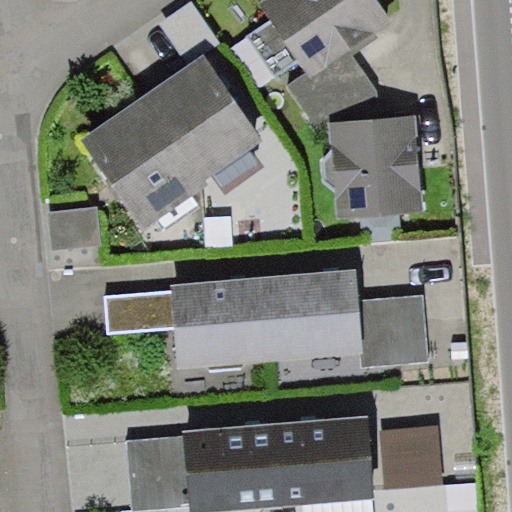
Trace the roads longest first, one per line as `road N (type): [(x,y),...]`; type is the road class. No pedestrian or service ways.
road 1 (residential): [(29,511),(5,254)]
road 2 (residential): [(131,0),(0,89)]
